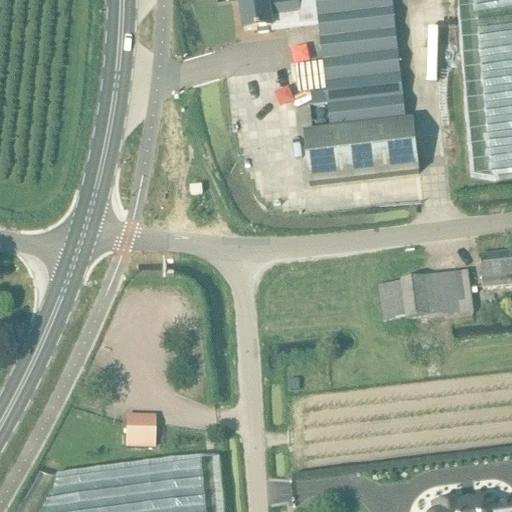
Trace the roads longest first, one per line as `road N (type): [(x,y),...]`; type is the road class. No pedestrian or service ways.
road 1 (unclassified): [(511,216),(240,248)]
road 2 (unclassified): [(255,511),(240,248)]
road 3 (secondary): [(84,229),(110,141),(125,0)]
road 4 (secondary): [(0,425),(75,254)]
road 5 (unclassified): [(240,248),(84,229)]
